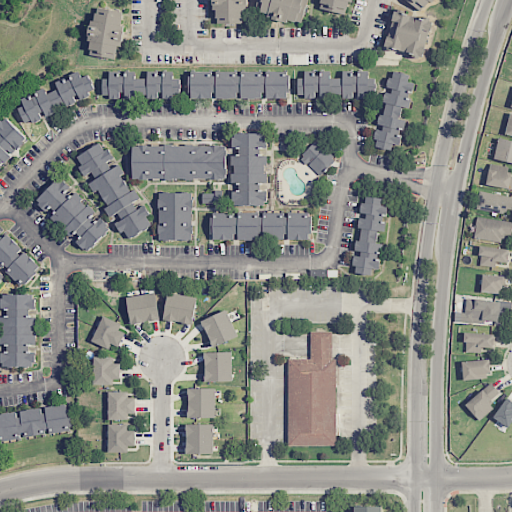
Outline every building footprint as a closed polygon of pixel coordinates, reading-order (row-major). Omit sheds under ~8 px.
[(245,0),(215,0),(215,23),(243,24),(243,10),(245,10),(245,0)] [(302,24),(307,0),(258,0),(255,13),(302,24)] [(319,0),(318,8),(348,15),(351,0),(319,0)] [(405,0),(423,13),(432,0),(405,0)] [(422,57),(433,21),(395,11),(385,46),(422,57)] [(88,55),(118,60),(125,17),(94,12),(88,55)] [(180,97),(180,79),(173,78),(173,72),(158,72),(158,71),(146,71),(146,79),(136,78),(136,72),(119,72),(119,71),(110,71),(109,79),(103,79),(102,97),(123,97),(123,98),(135,99),(135,94),(147,94),(147,99),(160,99),(160,97),(180,97)] [(191,71),(191,99),(214,99),(239,98),(239,72),(211,72),(211,71),(191,71)] [(288,98),(289,72),(241,71),(241,98),(264,99),(264,98),(288,98)] [(298,97),(317,97),(317,96),(343,96),(343,98),(355,98),(355,96),(375,96),(375,78),(368,78),(368,72),(352,72),(352,71),(342,71),(342,78),(331,78),(331,72),(315,72),(315,71),(304,71),(304,78),(298,78),(298,97)] [(383,102),(373,147),(392,151),(393,144),(398,145),(402,130),(404,131),(406,120),(400,118),(403,107),(409,108),(411,98),(409,98),(414,76),(390,71),(383,102)] [(45,118),(79,102),(78,100),(96,91),(88,74),(81,77),(79,72),(56,83),(58,89),(47,94),(45,89),(22,100),(24,105),(18,108),(26,125),(44,117),(45,118)] [(0,168),(28,139),(5,116),(0,121),(0,168)] [(266,133),(232,133),(233,187),(258,187),(258,183),(267,183),(266,152),(267,152),(266,133)] [(511,163),(511,141),(499,138),(494,159),(511,163)] [(300,158),(320,176),(336,159),(316,141),(300,158)] [(140,198),(135,190),(130,191),(122,176),(124,174),(109,149),(104,150),(100,143),(77,156),(79,159),(81,171),(84,175),(88,183),(94,192),(99,191),(105,200),(107,211),(110,217),(118,213),(122,220),(117,223),(126,238),(132,237),(152,226),(150,223),(147,206),(136,208),(133,202),(140,198)] [(133,180),(226,179),(226,145),(163,146),(132,146),(133,180)] [(509,167),(490,163),(486,185),(511,190),(511,176),(507,175),(509,167)] [(86,252),(111,230),(76,191),(74,193),(60,178),(36,200),(72,240),(74,238),(86,252)] [(266,190),(232,191),(233,206),(267,205),(266,190)] [(476,208),(511,214),(511,197),(479,191),(476,208)] [(159,193),(159,240),(193,240),(193,193),(159,193)] [(353,273),(372,276),(372,269),(378,269),(380,253),(382,253),(383,244),(377,243),(378,231),(385,232),(386,221),(385,221),(387,206),(381,205),(382,198),(362,196),(359,229),(361,229),(360,240),(356,240),(353,273)] [(310,239),(310,213),(284,213),(259,213),(213,213),(213,240),(236,240),(286,239),(310,239)] [(511,220),(476,218),(475,239),(503,241),(503,236),(511,236),(511,220)] [(0,264),(23,286),(41,267),(6,234),(0,241),(0,264)] [(509,249),(481,246),(479,266),(496,267),(496,262),(508,263),(509,249)] [(503,294),(503,275),(482,275),(481,293),(503,294)] [(196,296),(167,293),(165,321),(194,323),(196,296)] [(35,294),(1,295),(2,310),(8,310),(8,317),(0,317),(0,324),(0,334),(0,333),(0,348),(1,349),(2,368),(35,367),(35,348),(35,317),(26,317),(26,310),(35,310),(35,294)] [(128,295),(130,323),(159,321),(157,294),(128,295)] [(454,321),(499,323),(500,301),(466,299),(466,312),(455,312),(454,321)] [(201,321),(213,348),(238,337),(226,310),(201,321)] [(121,324),(104,316),(92,342),(109,349),(112,344),(119,347),(126,333),(118,330),(121,324)] [(289,445),(336,445),(335,332),(311,332),(311,359),(288,359),(289,445)] [(481,348),(493,348),(494,334),(466,333),(465,352),(481,353),(481,348)] [(232,382),(232,352),(205,353),(205,382),(232,382)] [(121,364),(112,363),(112,357),(94,357),(94,385),(113,385),(113,379),(120,379),(121,364)] [(464,380),(491,377),(489,359),(462,362),(464,380)] [(491,402),(500,395),(492,383),(465,403),(478,421),(495,408),(491,402)] [(216,389),(188,388),(188,418),(215,418),(216,389)] [(128,420),(128,413),(135,413),(135,398),(127,398),(127,391),(109,392),(109,420),(128,420)] [(509,427),(511,422),(511,404),(503,400),(493,419),(509,427)] [(18,410),(19,411),(0,413),(0,431),(2,431),(3,440),(71,432),(68,404),(18,410)] [(127,424),(108,425),(109,453),(128,452),(127,446),(136,446),(135,431),(127,431),(127,424)] [(214,424),(187,424),(186,454),(213,454),(214,424)]
